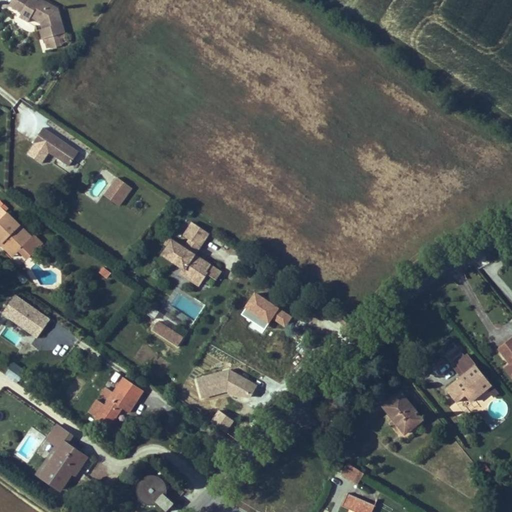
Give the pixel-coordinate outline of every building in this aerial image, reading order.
[(65,33),(58,9),(48,3),(46,6),(39,2),(35,0),(12,0),(10,6),(22,13),(24,10),(32,15),(31,17),(40,23),(43,30),(40,31),(43,40),(48,38),(60,35),(65,33)] [(32,15),(24,10),(22,13),(20,17),(43,30),(40,23),(31,17),(32,15)] [(63,46),(60,35),(48,38),(51,49),(63,46)] [(69,167),(79,152),(44,128),(33,143),(69,167)] [(132,189),(117,177),(103,195),(119,207),(132,189)] [(0,221),(7,214),(6,212),(9,209),(0,200),(0,221)] [(35,235),(33,237),(8,213),(7,214),(0,221),(0,244),(2,247),(5,244),(16,255),(18,252),(27,261),(43,244),(35,235)] [(209,234),(193,223),(184,237),(190,241),(185,249),(169,238),(163,246),(167,248),(161,257),(178,268),(179,267),(184,270),(181,276),(198,288),(207,274),(206,274),(211,266),(195,255),(192,253),(197,245),(200,247),(209,234)] [(5,244),(2,247),(13,258),(16,255),(5,244)] [(195,255),(200,247),(197,245),(192,253),(195,255)] [(222,274),(211,266),(206,274),(207,274),(217,281),(222,274)] [(280,311),(255,295),(245,310),(270,327),(274,320),(286,328),(292,318),(280,310),(280,311)] [(50,320),(16,296),(2,315),(37,339),(50,320)] [(154,320),(159,312),(152,308),(147,315),(154,320)] [(183,339),(158,322),(152,331),(177,347),(183,339)] [(511,338),(498,350),(510,364),(504,369),(511,378),(511,338)] [(446,341),(438,347),(445,356),(454,350),(446,341)] [(458,404),(472,393),(477,399),(489,390),(495,398),(499,395),(468,355),(453,367),(461,378),(446,390),(458,404)] [(18,384),(26,373),(14,364),(6,375),(18,384)] [(197,380),(202,399),(225,393),(247,405),(257,386),(229,371),(197,380)] [(96,418),(92,423),(108,433),(124,410),(130,415),(145,393),(122,378),(112,393),(104,405),(96,418)] [(98,401),(104,405),(112,393),(106,389),(98,401)] [(401,392),(385,405),(408,434),(424,421),(401,392)] [(467,416),(481,405),(477,399),(472,393),(458,404),(467,416)] [(96,418),(104,405),(98,401),(96,400),(88,413),(96,418)] [(408,434),(385,405),(382,408),(405,436),(408,434)] [(219,412),(211,423),(227,434),(235,423),(219,412)] [(57,425),(46,442),(55,448),(36,477),(61,494),(74,475),(76,477),(88,459),(68,446),(74,437),(57,425)] [(366,475),(348,464),(341,475),(359,486),(366,475)] [(158,507),(159,506),(165,511),(169,511),(175,506),(167,498),(167,497),(168,492),(167,487),(165,483),(162,480),(158,478),(153,477),(149,477),(145,479),(141,482),(138,486),(137,490),(137,495),(139,499),(141,503),(145,506),(149,507),(154,508),(158,507)] [(372,511),(375,506),(347,495),(342,507),(354,511),(372,511)]
